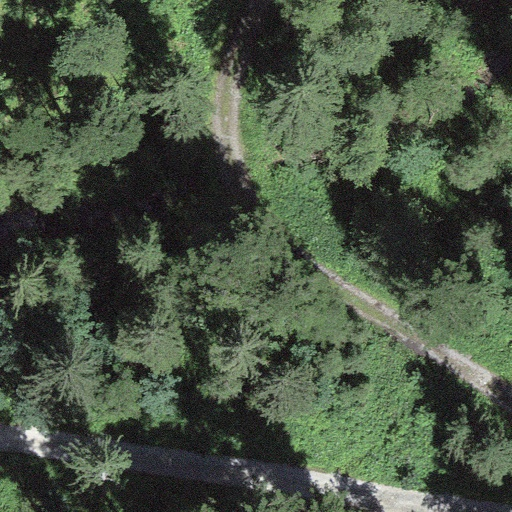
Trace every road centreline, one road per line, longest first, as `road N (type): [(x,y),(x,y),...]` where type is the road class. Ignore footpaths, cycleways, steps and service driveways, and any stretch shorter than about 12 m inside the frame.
road 1 (track): [(511,421),(269,257),(227,188),(228,61),(267,0)]
road 2 (track): [(511,505),(0,436)]
